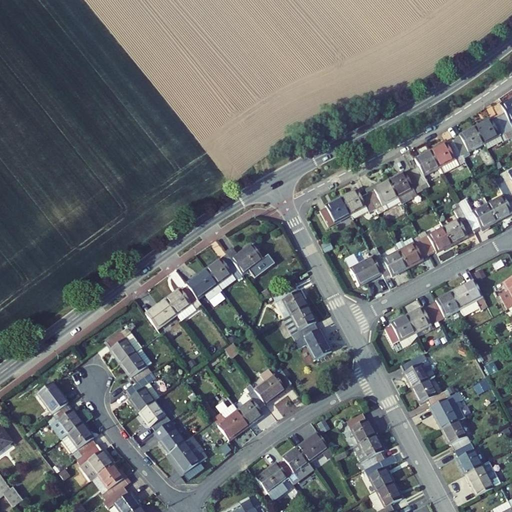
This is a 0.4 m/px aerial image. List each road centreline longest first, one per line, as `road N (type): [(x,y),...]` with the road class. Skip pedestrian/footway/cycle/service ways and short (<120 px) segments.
road 1 (tertiary): [(272,182),(0,374)]
road 2 (tertiary): [(511,41),(430,99),(272,182)]
road 3 (residential): [(285,206),(511,79)]
road 4 (residential): [(184,511),(255,449),(375,377)]
road 5 (residential): [(348,324),(511,237)]
road 6 (residential): [(184,511),(115,435),(88,378)]
road 7 (residential): [(447,511),(375,377)]
road 8 (residential): [(348,324),(285,206)]
